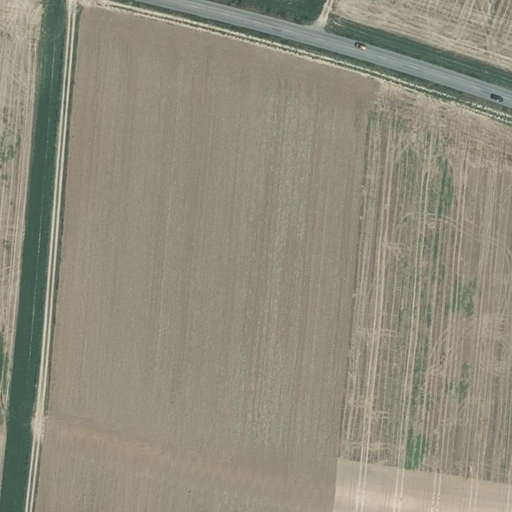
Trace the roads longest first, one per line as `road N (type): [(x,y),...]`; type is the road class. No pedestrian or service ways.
road 1 (track): [(72,0),(28,511)]
road 2 (secondary): [(511,100),(316,36),(165,0)]
